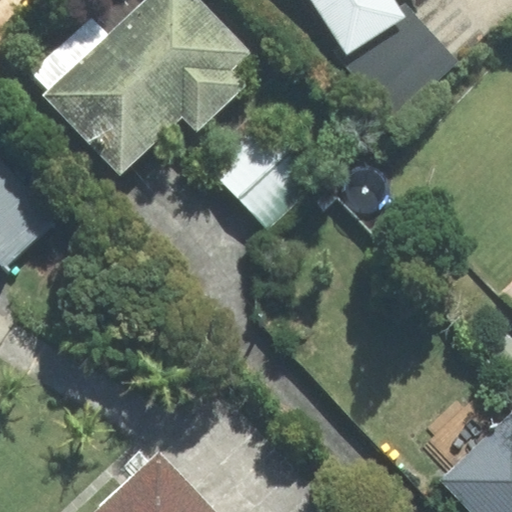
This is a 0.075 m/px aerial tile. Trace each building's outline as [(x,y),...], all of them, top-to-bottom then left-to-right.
[(199,0),(140,0),(38,100),(120,184),(253,54),(199,0)] [(301,0),(367,109),(473,46),(444,0),(301,0)] [(0,168),(0,278),(3,282),(59,231),(0,168)] [(511,511),(511,417),(438,488),(461,511),(511,511)] [(213,511),(164,459),(106,511),(213,511)]
